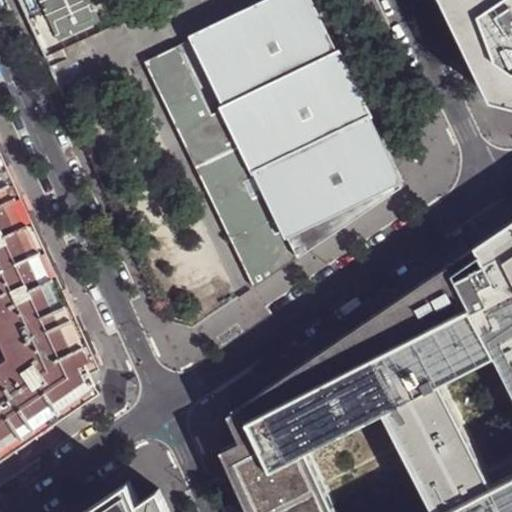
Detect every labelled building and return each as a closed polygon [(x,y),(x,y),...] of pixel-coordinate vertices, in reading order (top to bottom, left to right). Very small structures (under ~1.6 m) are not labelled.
[(40,0),(59,42),(101,23),(90,0),(40,0)] [(294,0),(149,71),(254,288),(402,188),(310,0),(294,0)] [(511,0),(444,0),(493,100),(511,104),(511,0)] [(0,331),(11,356),(0,363),(0,460),(23,445),(92,397),(88,390),(99,381),(94,370),(84,348),(93,344),(27,200),(0,141),(0,331)] [(203,233),(177,243),(168,220),(146,228),(176,311),(225,294),(203,233)] [(511,511),(511,222),(231,413),(241,441),(223,451),(222,452),(250,511),(511,511)] [(0,331),(0,363),(11,356),(0,331)] [(93,344),(84,348),(94,370),(103,366),(102,363),(93,344)] [(169,511),(159,490),(143,502),(130,482),(85,511),(169,511)]
